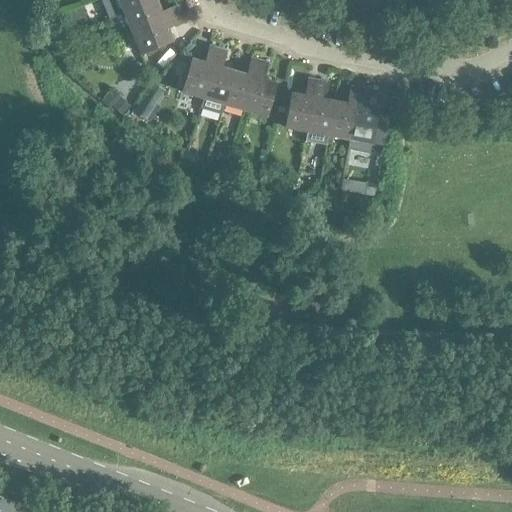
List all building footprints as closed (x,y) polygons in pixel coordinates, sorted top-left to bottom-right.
[(118,0),(123,13),(154,0),(118,0)] [(177,3),(161,10),(156,0),(154,0),(123,13),(131,32),(181,12),(177,3)] [(184,21),(181,12),(131,32),(140,54),(173,40),(167,27),(184,21)] [(181,91),(204,98),(219,48),(209,45),(204,62),(191,58),(181,91)] [(204,98),(225,104),(234,71),(223,67),(228,50),(219,48),(204,98)] [(246,74),(234,71),(225,104),(245,110),(260,60),(251,57),(246,74)] [(263,79),(268,62),(260,60),(245,110),(266,117),(276,83),(263,79)] [(144,76),(152,82),(158,74),(151,68),(144,76)] [(317,79),(308,77),(305,95),(291,93),(285,127),(306,131),(307,131),(317,79)] [(307,131),(306,131),(305,141),(326,145),(328,135),(329,136),(335,101),(323,99),(326,81),(317,79),(307,131)] [(347,103),(335,101),(329,136),(349,139),(359,87),(350,85),(347,103)] [(359,87),(349,139),(347,149),(369,153),(371,143),(372,143),(376,121),(378,109),(364,106),(367,88),(359,87)] [(160,106),(143,95),(132,111),(150,122),(160,106)] [(121,115),(130,106),(121,97),(112,106),(121,115)] [(186,153),(187,154),(193,156),(194,156),(196,151),(194,147),(189,146),(186,153)] [(374,186),(366,185),(365,185),(363,194),(372,196),(374,186)]
